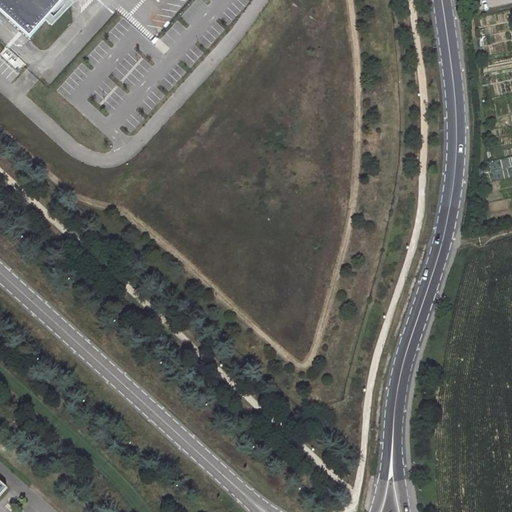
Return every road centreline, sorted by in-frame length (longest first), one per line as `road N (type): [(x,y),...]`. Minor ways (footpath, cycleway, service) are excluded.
road 1 (tertiary): [(441,0),(455,160),(392,424)]
road 2 (unclassified): [(0,272),(262,510)]
